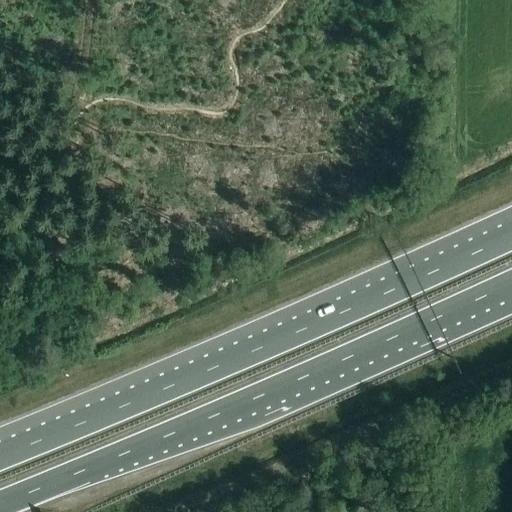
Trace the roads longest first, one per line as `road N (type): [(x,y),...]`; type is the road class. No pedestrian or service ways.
road 1 (trunk): [(0,505),(511,284)]
road 2 (trunk): [(511,237),(0,458)]
